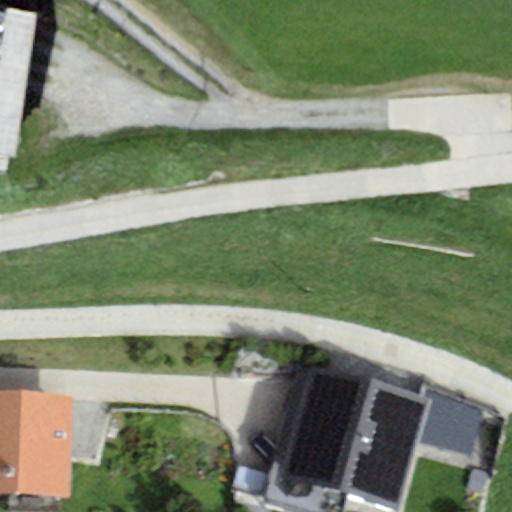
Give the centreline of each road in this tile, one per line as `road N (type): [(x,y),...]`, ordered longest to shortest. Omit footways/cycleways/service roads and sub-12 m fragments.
road 1 (track): [(0,237),(500,165),(477,128),(263,112),(230,100),(102,0)]
road 2 (residential): [(511,399),(431,361),(281,327),(183,319),(0,323)]
